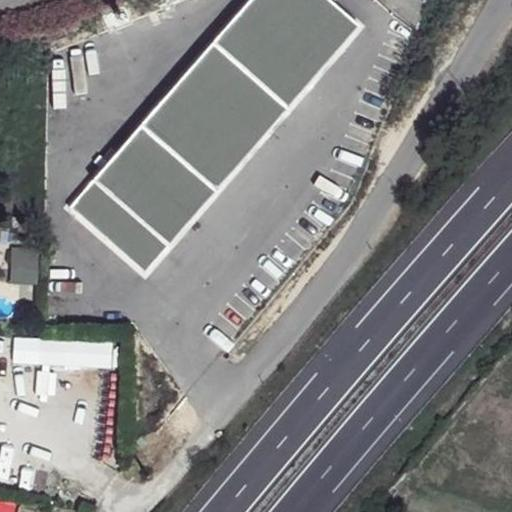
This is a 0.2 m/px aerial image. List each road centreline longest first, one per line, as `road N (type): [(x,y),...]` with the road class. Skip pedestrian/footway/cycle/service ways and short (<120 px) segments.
road 1 (unclassified): [(510,0),(351,255),(138,511)]
road 2 (motorway): [(511,179),(225,511)]
road 3 (motorway): [(293,511),(511,259)]
